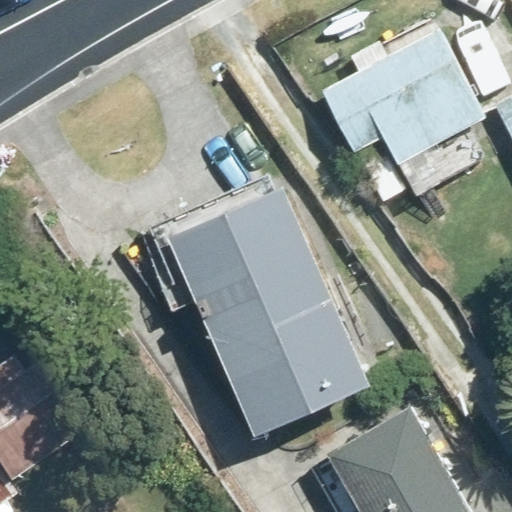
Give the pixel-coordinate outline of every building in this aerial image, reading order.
[(385,0),(378,0),(323,27),(337,57),(398,27),(385,0)] [(452,161),(446,149),(494,123),(447,34),(332,96),(391,206),(418,192),(425,204),(483,174),(471,152),(452,161)] [(511,105),(503,110),(511,126),(511,105)] [(386,400),(286,172),(144,233),(180,315),(204,305),(269,451),(386,400)] [(46,337),(0,370),(0,511),(4,511),(19,502),(10,489),(105,420),(46,337)] [(478,511),(421,414),(319,471),(341,511),(478,511)]
